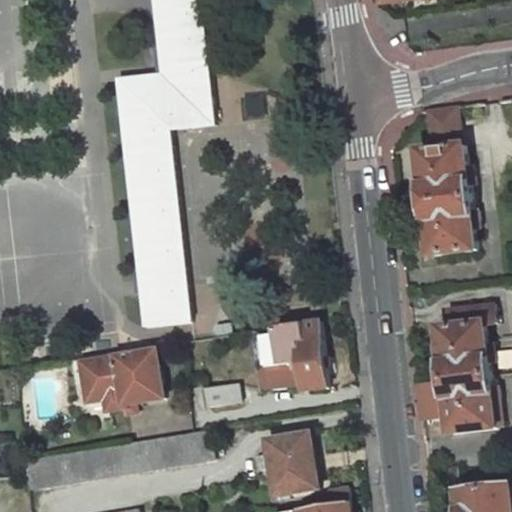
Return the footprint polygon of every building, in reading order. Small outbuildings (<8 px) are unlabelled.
[(213,73),(205,0),(158,0),(166,75),(122,80),(143,281),(145,296),(148,328),(195,323),(191,287),(174,130),(219,125),(213,73)] [(424,152),(430,207),(475,202),(473,186),(479,186),(478,177),(472,178),(469,147),(464,147),(460,107),(433,111),(437,150),(424,152)] [(430,207),(436,257),(480,252),(477,221),(483,221),(482,212),(476,213),(475,202),(430,207)] [(452,382),(495,378),(494,365),(500,364),(500,355),(493,356),(489,325),(503,324),(500,306),(455,311),(457,329),(446,330),(452,382)] [(332,389),(324,320),(279,328),(280,335),(259,338),(263,368),(300,364),(300,370),(306,369),(309,392),(332,389)] [(219,326),(221,337),(238,335),(236,323),(219,326)] [(137,404),(168,399),(160,348),(85,360),(92,402),(109,400),(111,412),(129,409),(128,406),(137,404)] [(300,364),(263,368),(265,388),(302,384),(300,370),(300,364)] [(509,431),(504,395),(503,392),(497,393),(495,378),(452,382),(421,385),(426,421),(456,417),(458,438),(509,431)] [(245,403),(242,386),(208,391),(210,408),(245,403)] [(128,406),(129,409),(129,415),(139,413),(137,404),(128,406)] [(33,490),(219,458),(214,431),(196,434),(134,444),(28,461),(32,490),(33,490)] [(324,492),(316,438),(273,443),(282,497),(324,492)] [(436,473),(438,484),(465,481),(464,470),(436,473)] [(465,481),(438,484),(439,498),(466,494),(465,481)] [(511,511),(511,488),(466,494),(468,511),(511,511)] [(327,511),(361,506),(359,490),(334,493),(335,499),(326,500),(327,511)]
